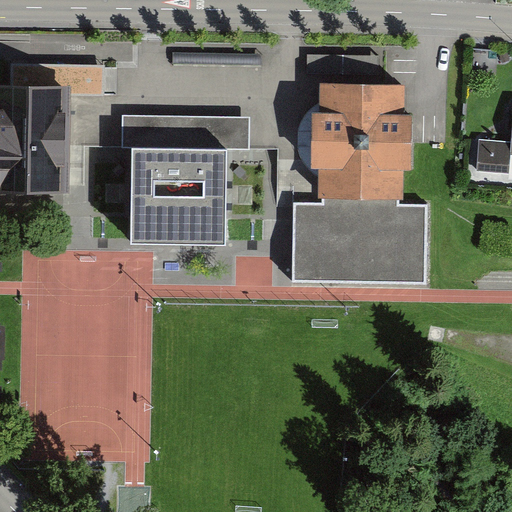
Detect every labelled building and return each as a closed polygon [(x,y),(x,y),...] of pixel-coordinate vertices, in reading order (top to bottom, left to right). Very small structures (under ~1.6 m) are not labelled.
[(264,44),(229,49),(231,64),(266,60),(264,44)] [(311,73),(345,73),(345,53),(311,53),(311,73)] [(64,74),(0,71),(0,191),(58,195),(64,74)] [(400,82),(304,79),(299,205),(285,205),(282,264),(418,269),(420,205),(395,204),(400,82)] [(253,122),(253,92),(126,89),(126,120),(139,120),(137,238),(231,240),(234,122),(253,122)] [(511,99),(508,99),(503,141),(478,138),(475,171),(504,174),(506,156),(511,156),(511,99)]
